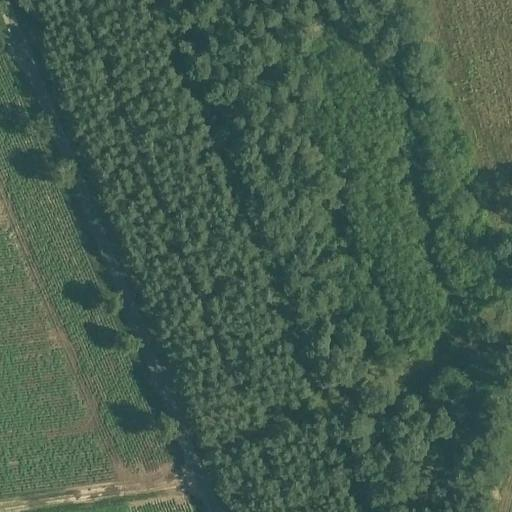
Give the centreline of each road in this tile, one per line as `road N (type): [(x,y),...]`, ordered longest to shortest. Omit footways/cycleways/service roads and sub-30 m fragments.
road 1 (track): [(213,511),(0,4)]
road 2 (track): [(0,507),(199,478)]
